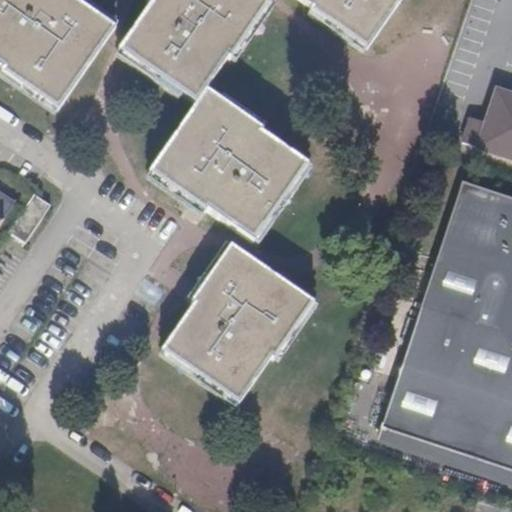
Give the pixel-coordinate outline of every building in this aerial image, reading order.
[(59,115),(117,33),(68,2),(64,0),(0,0),(0,70),(4,73),(1,77),(59,115)] [(147,14),(120,53),(193,104),(202,91),(228,55),(232,58),(268,5),(260,0),(148,0),(146,4),(151,7),(147,14)] [(403,0),(294,0),(298,2),(309,10),(308,15),(365,54),(403,0)] [(511,95),(496,90),(476,149),(511,160),(511,95)] [(260,132),(202,91),(193,104),(143,175),(201,216),(205,210),(214,216),(252,242),(304,168),(257,136),(260,132)] [(511,200),(461,184),(381,425),(511,468),(511,200)] [(0,221),(11,204),(0,196),(0,221)] [(32,198),(6,236),(23,247),(48,208),(32,198)] [(276,364),(315,305),(234,252),(203,299),(195,310),(193,309),(162,357),(240,409),(272,362),(276,364)] [(393,371),(397,358),(370,349),(365,362),(393,371)]
